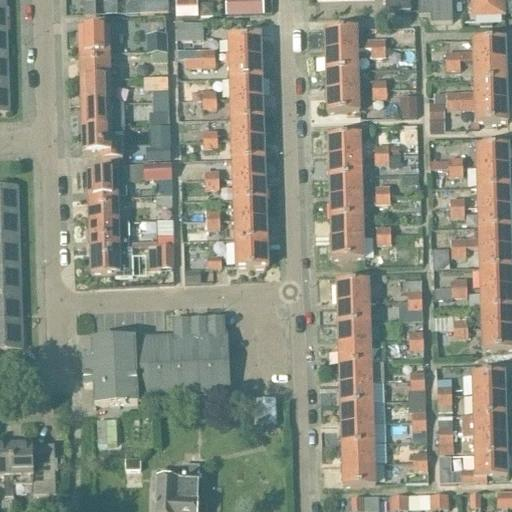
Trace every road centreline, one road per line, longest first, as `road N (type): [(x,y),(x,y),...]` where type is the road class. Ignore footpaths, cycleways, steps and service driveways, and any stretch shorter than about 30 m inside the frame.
road 1 (residential): [(295,300),(286,0)]
road 2 (residential): [(54,303),(295,300)]
road 3 (residential): [(310,511),(295,300)]
road 4 (residential): [(54,303),(47,141)]
road 5 (residential): [(47,141),(45,0)]
road 6 (residential): [(0,385),(56,383),(54,303)]
